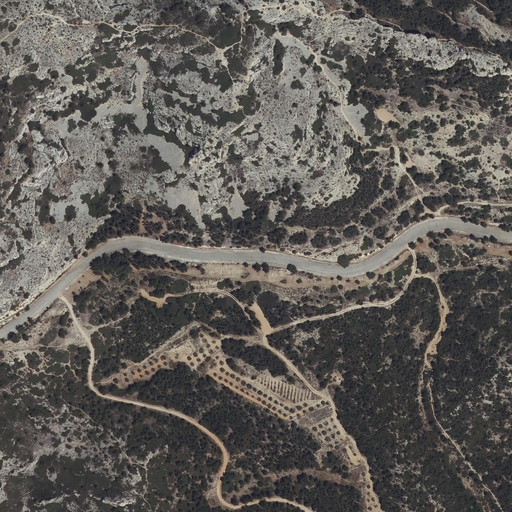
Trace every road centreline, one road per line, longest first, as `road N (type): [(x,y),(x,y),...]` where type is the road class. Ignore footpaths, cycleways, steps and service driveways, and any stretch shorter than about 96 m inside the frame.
road 1 (unclassified): [(0,333),(94,254),(120,243),(349,269),(434,223),(511,235)]
road 2 (track): [(382,511),(330,400),(264,340),(301,320),(394,300),(415,262),(403,239)]
road 3 (track): [(310,511),(286,500),(219,497),(225,455),(215,438),(175,409),(97,390),(87,370),(92,346),(56,290)]
